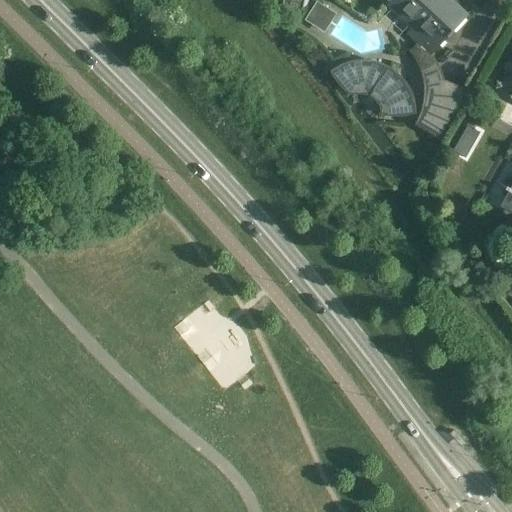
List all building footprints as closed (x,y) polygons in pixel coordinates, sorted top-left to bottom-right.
[(284,0),(283,5),(294,15),(304,7),(305,0),(284,0)] [(391,0),(388,4),(413,27),(408,32),(430,53),(466,15),(449,0),(391,0)] [(337,13),(317,1),(305,20),(325,33),(337,13)] [(430,56),(417,44),(409,51),(417,62),(420,69),(423,77),(424,87),(424,99),(422,110),(415,125),(443,142),(470,94),(466,90),(457,84),(452,82),(445,80),(440,66),(434,56),(430,56)] [(384,63),(369,59),(356,59),(345,62),(337,66),(331,71),(336,81),(342,89),(349,95),(357,94),(365,94),(372,97),(377,101),(380,107),(382,116),(397,117),(406,116),(416,113),(416,107),(414,97),(411,89),(405,79),(395,70),(384,63)]
